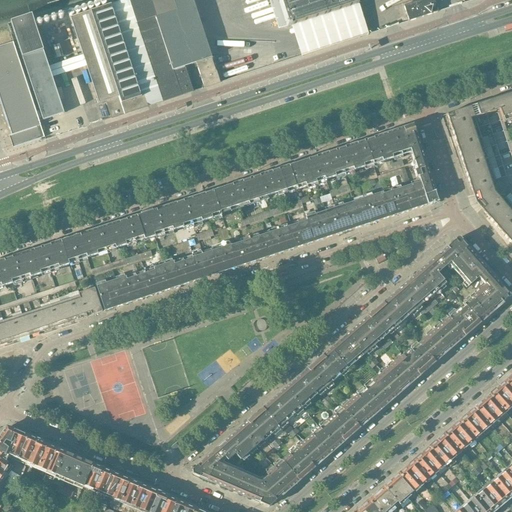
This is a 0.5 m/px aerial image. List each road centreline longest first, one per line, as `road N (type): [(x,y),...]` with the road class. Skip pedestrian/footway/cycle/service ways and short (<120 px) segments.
road 1 (secondary): [(0,193),(511,19)]
road 2 (secondary): [(511,9),(0,175)]
road 3 (residential): [(453,211),(56,346),(41,354),(1,411)]
road 4 (residential): [(0,248),(420,110)]
road 5 (residential): [(165,478),(456,218)]
road 6 (residential): [(511,312),(282,511)]
road 7 (residential): [(334,511),(511,357)]
road 8 (residential): [(165,478),(1,411)]
